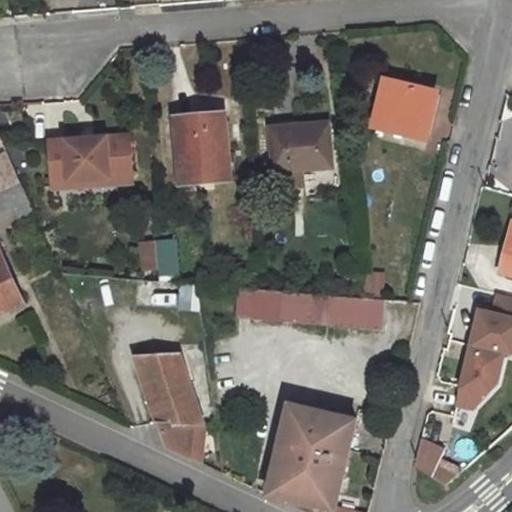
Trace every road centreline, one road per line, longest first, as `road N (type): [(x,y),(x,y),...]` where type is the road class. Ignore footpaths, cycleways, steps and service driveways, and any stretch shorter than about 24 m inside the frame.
road 1 (unclassified): [(510,5),(398,435),(400,511)]
road 2 (residential): [(0,34),(510,5)]
road 3 (unclassified): [(0,398),(176,493),(235,511)]
